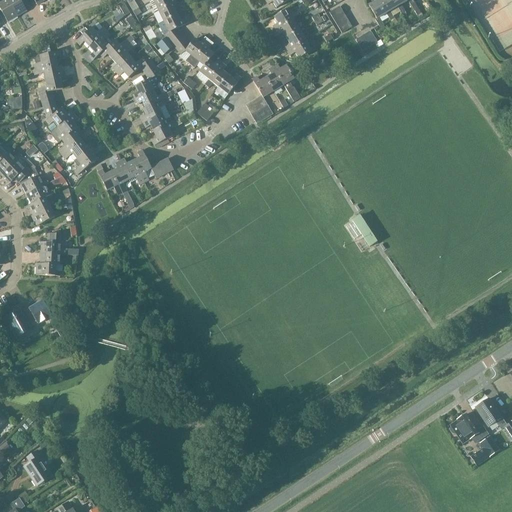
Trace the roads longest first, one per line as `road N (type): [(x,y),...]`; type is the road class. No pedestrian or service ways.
road 1 (residential): [(57,23),(77,58),(83,103),(118,110),(155,154),(180,154),(212,136),(249,89),(217,33),(225,0)]
road 2 (tertiary): [(264,511),(511,346)]
